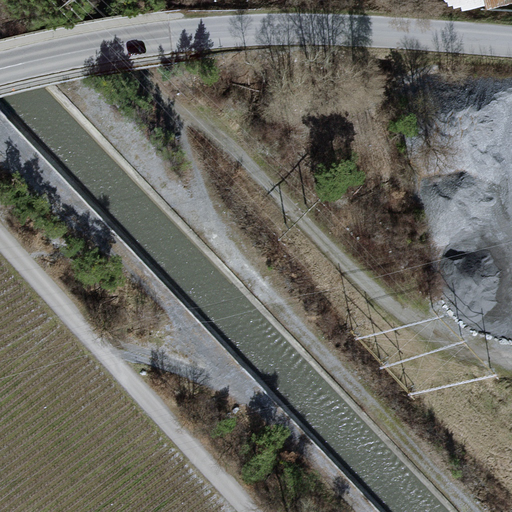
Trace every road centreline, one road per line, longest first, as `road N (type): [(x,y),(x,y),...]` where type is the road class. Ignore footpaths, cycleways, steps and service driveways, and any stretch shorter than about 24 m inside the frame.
road 1 (tertiary): [(511,45),(280,32),(169,39),(0,73)]
road 2 (track): [(31,271),(129,255),(368,511)]
